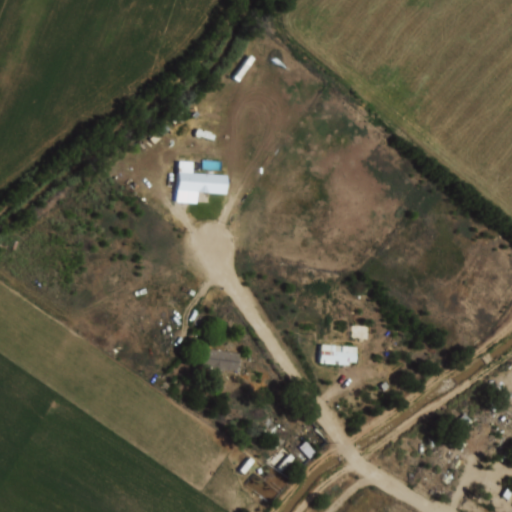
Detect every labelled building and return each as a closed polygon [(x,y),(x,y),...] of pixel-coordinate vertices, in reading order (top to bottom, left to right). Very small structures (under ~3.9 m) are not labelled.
[(179,173),(227,175),(227,192),(178,190),(179,173)] [(367,339),(368,325),(352,324),(350,337),(367,339)] [(321,345),(357,347),(355,367),(348,367),(347,365),(320,363),(321,345)] [(204,348),(238,354),(237,370),(227,370),(226,371),(221,370),(218,368),(202,365),(204,348)] [(392,368),(387,359),(364,371),(369,381),(392,368)] [(299,446),(309,456),(314,450),(304,441),(299,446)]
